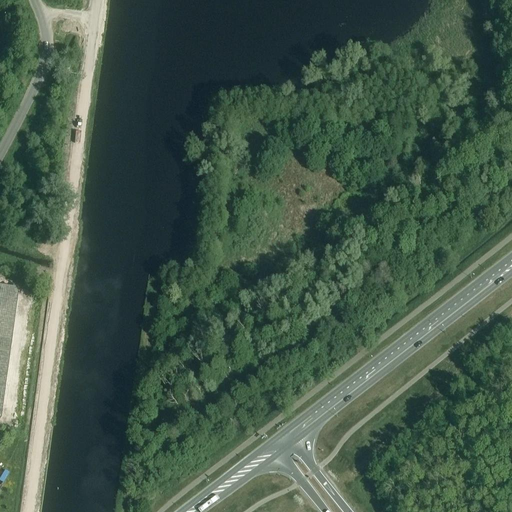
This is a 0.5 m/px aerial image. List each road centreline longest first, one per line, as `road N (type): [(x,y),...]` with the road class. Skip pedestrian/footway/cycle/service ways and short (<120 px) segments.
road 1 (unclassified): [(28,511),(95,0)]
road 2 (secondary): [(371,378),(511,265)]
